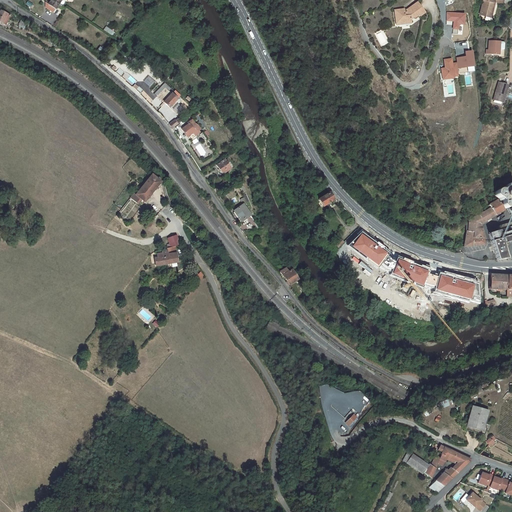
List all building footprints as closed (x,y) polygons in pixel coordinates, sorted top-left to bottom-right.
[(59,4),(54,0),(51,0),(48,5),(49,5),(47,9),(52,12),(54,9),(55,10),(59,4)] [(483,0),(481,13),(489,15),(491,7),(493,8),(495,2),(494,2),(494,0),(503,2),(503,0),(483,0)] [(400,20),(400,25),(411,23),(411,20),(410,16),(412,15),(414,18),(419,15),(420,16),(425,13),(417,3),(408,9),(409,11),(407,12),(405,14),(404,10),(395,11),(396,20),(400,20)] [(489,15),(481,13),(480,15),(491,17),(493,8),(491,7),(489,15)] [(10,16),(0,11),(0,12),(0,22),(6,25),(10,16)] [(465,24),(465,14),(449,13),(448,25),(453,25),(452,34),(458,34),(459,24),(465,24)] [(455,42),(458,69),(476,67),(474,50),(469,51),(468,41),(455,42)] [(500,42),(489,41),(488,50),(486,50),(486,54),(499,55),(499,58),(504,58),(505,42),(500,42)] [(441,67),(442,80),(455,79),(454,58),(444,59),(444,67),(441,67)] [(502,103),(504,103),(506,94),(505,94),(508,86),(498,83),(493,100),(502,103)] [(169,108),(176,100),(171,95),(169,97),(165,94),(160,100),(169,108)] [(172,129),(178,124),(175,121),(175,120),(169,124),(172,129)] [(189,125),(181,130),(187,137),(188,136),(192,142),(196,139),(196,136),(196,135),(199,133),(198,131),(199,131),(195,125),(192,127),(190,124),(189,125)] [(224,160),(216,166),(223,174),(231,169),(227,164),(230,162),(230,161),(231,160),(229,157),(227,158),(227,159),(225,160),(224,160)] [(160,183),(151,176),(136,195),(134,193),(130,198),(138,204),(141,200),(144,202),(160,183)] [(223,189),(229,185),(226,181),(220,185),(223,189)] [(244,191),(240,182),(234,185),(236,188),(238,188),(241,193),(244,191)] [(505,187),(505,188),(501,191),(500,190),(499,190),(498,190),(497,191),(496,191),(495,192),(495,193),(495,194),(495,195),(495,196),(496,198),(498,199),(499,199),(501,203),(501,204),(501,205),(501,206),(502,207),(502,208),(503,209),(505,209),(506,209),(507,209),(510,207),(511,209),(511,207),(511,185),(511,184),(509,184),(508,184),(507,185),(506,186),(505,187)] [(330,193),(318,200),(323,207),(334,200),(330,193)] [(478,216),(470,219),(469,223),(468,231),(466,231),(464,247),(472,247),(485,245),(480,225),(484,222),(485,224),(491,220),(490,218),(503,211),(496,201),(489,205),(491,208),(478,216)] [(250,215),(243,205),(234,211),(241,222),(250,215)] [(507,259),(503,247),(508,245),(507,243),(511,241),(511,227),(489,234),(497,261),(507,259)] [(168,239),(171,248),(175,247),(180,245),(176,236),(168,239)] [(340,240),(335,245),(338,248),(343,243),(340,240)] [(175,247),(171,248),(167,249),(167,251),(162,252),(163,254),(157,255),(158,258),(154,259),(155,265),(178,262),(176,254),(175,247)] [(414,265),(412,270),(421,273),(437,278),(438,277),(441,278),(455,281),(455,283),(460,284),(460,282),(467,284),(470,274),(416,258),(414,265)] [(408,270),(408,307),(415,307),(415,277),(418,277),(421,273),(412,270),(414,265),(409,263),(408,267),(409,268),(409,270),(408,270)] [(289,285),(298,279),(292,270),(282,276),(289,285)] [(196,273),(192,276),(198,282),(203,276),(200,273),(198,276),(196,273)] [(467,284),(465,291),(470,292),(472,285),(480,287),(483,275),(475,274),(475,276),(470,274),(467,284)] [(506,297),(507,297),(511,296),(511,276),(490,275),(490,279),(489,279),(489,290),(490,290),(506,290),(506,297)] [(455,281),(441,278),(440,281),(444,282),(443,286),(439,285),(437,291),(441,292),(443,295),(451,295),(455,283),(455,281)] [(496,311),(494,305),(486,307),(488,313),(496,311)] [(443,408),(452,405),(450,400),(441,402),(443,408)] [(343,406),(338,411),(344,416),(349,411),(343,406)] [(472,407),(466,426),(481,430),(480,434),(485,435),(487,425),(484,424),(488,411),(472,407)] [(348,426),(355,419),(352,416),(346,423),(348,426)] [(493,436),(486,441),(489,445),(490,444),(493,441),(496,439),(493,436)] [(446,460),(447,458),(450,450),(440,446),(438,449),(443,451),(440,458),(439,459),(440,459),(444,461),(445,462),(446,460)] [(446,469),(435,481),(444,486),(470,460),(450,450),(447,458),(454,461),(457,462),(448,472),(446,469)] [(408,452),(403,460),(425,474),(428,466),(408,452)] [(440,458),(435,456),(431,466),(435,469),(438,464),(440,459),(439,459),(440,458)] [(428,466),(425,474),(431,478),(435,469),(431,466),(429,464),(428,466)] [(486,485),(490,486),(493,477),(494,476),(489,474),(489,476),(485,474),(482,473),(478,483),(485,486),(486,485)] [(497,478),(493,477),(490,486),(489,488),(497,490),(498,489),(502,490),(506,480),(501,478),(501,480),(497,478)] [(505,493),(511,496),(511,484),(509,483),(510,482),(506,480),(502,490),(506,492),(505,493)] [(435,481),(430,488),(437,493),(444,486),(435,481)] [(388,493),(380,508),(384,510),(392,495),(388,493)] [(469,496),(466,500),(469,503),(475,508),(480,511),(485,505),(481,501),(477,498),(472,493),(469,496)]
